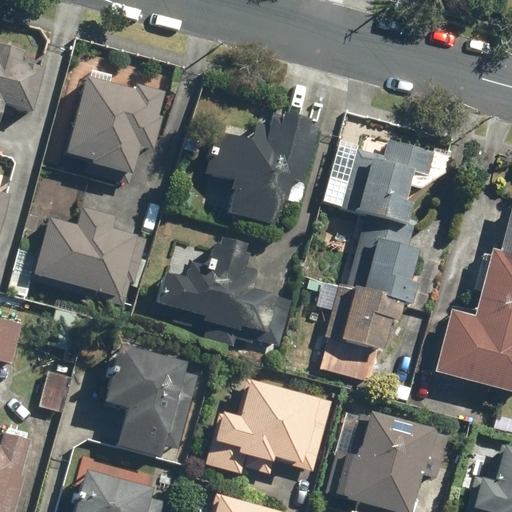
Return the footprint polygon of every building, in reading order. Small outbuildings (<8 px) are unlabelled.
[(46,39),(0,29),(0,97),(32,104),(46,39)] [(73,56),(46,149),(116,169),(129,124),(153,131),(167,84),(73,56)] [(250,113),(243,145),(204,136),(196,172),(219,178),(210,215),(258,226),(269,182),(288,186),(302,125),(250,113)] [(346,157),(335,207),(390,218),(401,168),(427,173),(433,149),(385,139),(380,164),(346,157)] [(0,217),(12,156),(0,153),(0,217)] [(511,199),(505,198),(492,253),(482,251),(467,315),(442,309),(428,368),(511,387),(511,199)] [(66,224),(35,215),(18,273),(106,298),(123,240),(103,235),(109,215),(71,205),(66,224)] [(347,282),(404,299),(422,238),(365,221),(347,282)] [(260,249),(218,237),(208,271),(169,260),(156,305),(257,335),(269,295),(248,289),(260,249)] [(391,300),(338,284),(314,364),(368,380),(391,300)] [(11,319),(0,317),(0,351),(4,353),(11,319)] [(192,365),(105,343),(91,399),(108,404),(98,444),(168,461),(192,365)] [(61,370),(40,365),(30,402),(51,408),(61,370)] [(320,399),(232,382),(226,410),(203,406),(196,445),(307,467),(320,399)] [(388,511),(415,433),(350,412),(324,491),(387,511),(388,511)] [(0,511),(22,433),(0,427),(0,511)] [(511,511),(511,436),(490,431),(480,473),(461,468),(451,507),(470,511),(511,511)] [(127,511),(134,483),(69,468),(59,511),(127,511)] [(283,511),(286,506),(209,485),(201,511),(283,511)]
